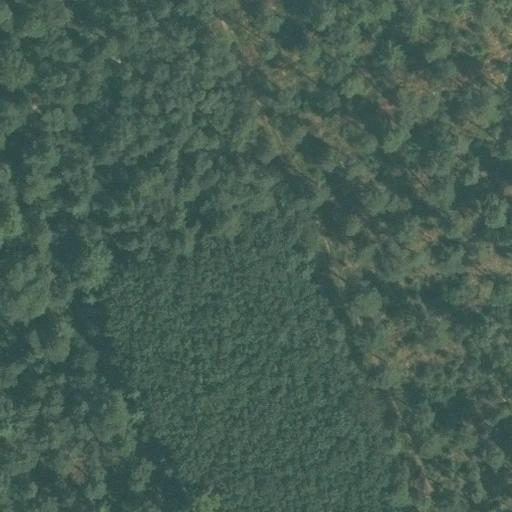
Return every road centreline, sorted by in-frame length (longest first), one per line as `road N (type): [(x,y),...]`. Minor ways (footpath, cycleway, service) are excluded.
road 1 (track): [(191,511),(147,397),(0,111)]
road 2 (track): [(511,377),(430,413),(474,511)]
